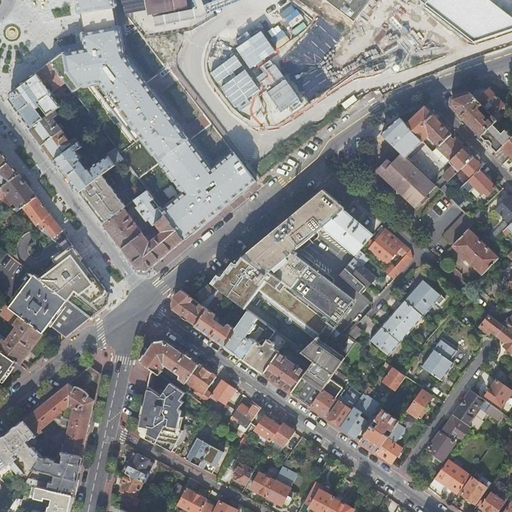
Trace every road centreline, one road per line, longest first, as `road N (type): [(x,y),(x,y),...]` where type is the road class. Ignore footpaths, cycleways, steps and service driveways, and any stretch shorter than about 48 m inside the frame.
road 1 (residential): [(394,482),(143,298)]
road 2 (residential): [(0,107),(143,298)]
road 3 (residential): [(317,167),(491,309)]
road 4 (secondary): [(143,298),(317,167)]
road 5 (secondary): [(143,298),(0,413)]
road 6 (residential): [(262,511),(106,429)]
road 7 (residential): [(491,344),(394,482)]
road 8 (tertiary): [(106,429),(143,298)]
road 9 (secondary): [(317,167),(356,122),(420,87)]
road 10 (residential): [(420,87),(511,180)]
